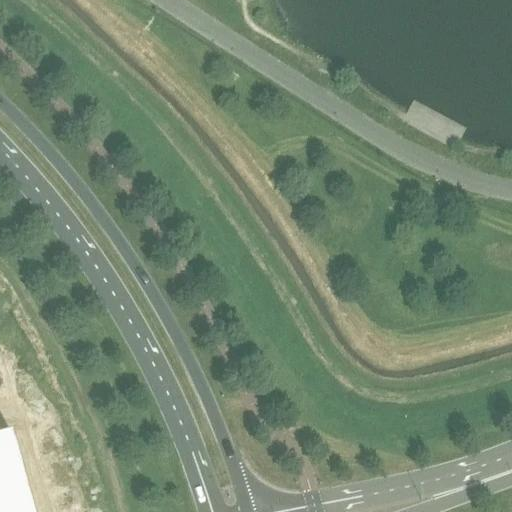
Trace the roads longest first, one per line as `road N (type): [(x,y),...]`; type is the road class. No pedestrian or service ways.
road 1 (tertiary): [(248,511),(203,390),(155,299),(89,201),(0,101)]
road 2 (tertiary): [(0,158),(115,310),(162,398),(205,511)]
road 3 (tertiary): [(511,459),(290,511)]
